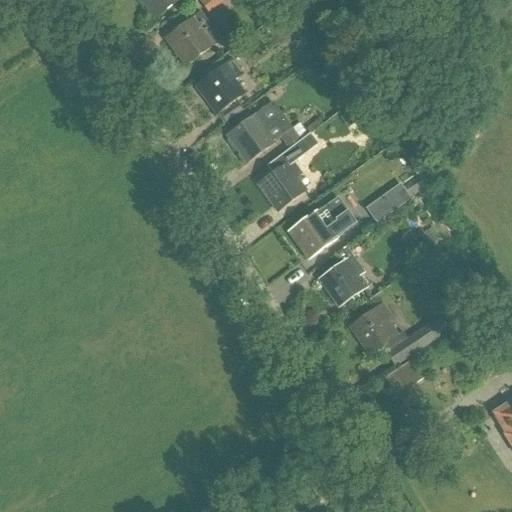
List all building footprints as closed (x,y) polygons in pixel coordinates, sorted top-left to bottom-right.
[(139,0),(155,20),(181,0),(139,0)] [(217,14),(237,0),(236,0),(220,0),(212,6),(217,14)] [(186,69),(215,47),(204,33),(209,29),(198,15),(165,40),(186,69)] [(316,79),(331,69),(321,55),(307,65),(316,79)] [(216,115),(244,94),(234,81),(239,77),(229,63),(195,88),(216,115)] [(293,130),(293,129),(273,102),(255,115),(256,115),(227,136),(247,165),(276,144),(275,142),(280,138),(288,150),(308,135),(300,124),(293,130)] [(340,118),(348,129),(360,120),(352,110),(340,118)] [(278,213),(306,192),(296,179),(301,175),(293,165),(319,145),(311,134),(267,167),(272,175),(257,186),(278,213)] [(384,197),(395,212),(412,199),(401,185),(384,197)] [(355,224),(338,200),(318,214),(317,212),(288,233),(308,261),(337,240),(336,239),(355,224)] [(440,240),(431,228),(420,236),(424,241),(418,246),(427,259),(445,246),(441,240),(440,240)] [(339,309),(368,289),(358,275),(363,272),(352,257),(318,281),(339,309)] [(381,303),(377,297),(369,302),(374,309),(381,303)] [(398,337),(388,323),(393,319),(382,304),(349,328),(369,357),(383,348),(396,368),(450,331),(441,317),(408,339),(403,333),(398,337)] [(397,397),(425,379),(413,360),(384,378),(397,397)] [(511,404),(498,413),(511,433),(507,436),(511,444),(511,404)]
